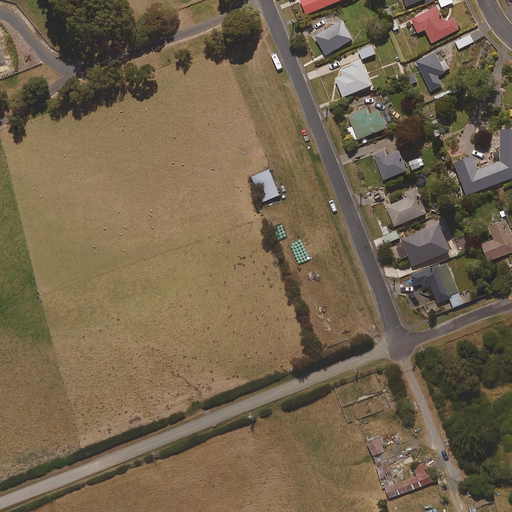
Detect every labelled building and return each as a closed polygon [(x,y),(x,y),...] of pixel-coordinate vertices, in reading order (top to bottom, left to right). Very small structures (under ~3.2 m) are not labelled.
[(306,16),(347,0),(303,0),(300,1),(306,16)] [(403,0),(407,8),(427,0),(403,0)] [(441,9),(453,4),(451,0),(439,0),(438,0),(441,9)] [(453,19),(445,24),(437,8),(411,22),(418,35),(425,31),(432,45),(459,31),(453,19)] [(326,57),(352,41),(342,23),(315,38),(326,57)] [(459,50),(474,43),(470,36),(456,43),(459,50)] [(362,61),(375,56),(371,46),(359,51),(362,61)] [(444,60),(440,63),(435,53),(416,63),(431,92),(442,86),(437,77),(450,71),(444,60)] [(343,99),(371,88),(362,63),(340,71),(342,77),(335,79),(343,99)] [(380,112),(369,116),(367,111),(349,118),(352,128),(347,130),(350,137),(355,135),(357,141),(387,130),(380,112)] [(399,152),(387,157),(385,151),(374,155),(384,181),(407,173),(399,152)] [(412,171),(424,167),(421,159),(409,163),(412,171)] [(262,203),(281,196),(271,171),(252,178),(262,203)] [(395,228),(427,216),(417,190),(405,195),(408,200),(387,208),(395,228)] [(488,263),(511,253),(511,237),(506,223),(489,230),(494,241),(482,247),(488,263)] [(439,226),(402,240),(403,243),(397,245),(402,259),(408,257),(412,268),(450,253),(439,226)] [(386,245),(399,240),(396,232),(383,237),(386,245)] [(416,288),(422,285),(424,289),(431,287),(438,304),(449,300),(453,309),(463,305),(448,266),(432,272),(431,270),(412,278),(416,288)] [(370,443),(375,458),(385,454),(379,439),(370,443)] [(378,465),(387,489),(397,485),(387,461),(378,465)] [(417,478),(397,485),(387,489),(391,499),(433,483),(426,464),(413,468),(417,478)]
